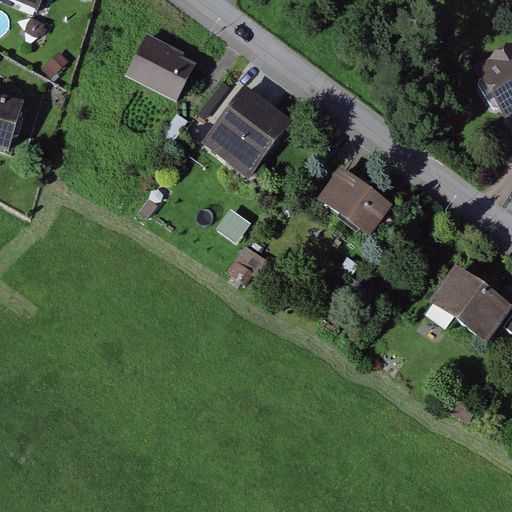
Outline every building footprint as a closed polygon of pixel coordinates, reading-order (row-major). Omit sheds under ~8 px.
[(0,0),(0,2),(39,20),(48,0),(0,0)] [(146,40),(128,73),(176,98),(193,66),(146,40)] [(511,59),(476,80),(501,123),(511,116),(511,59)] [(246,95),(205,151),(250,183),(291,128),(246,95)] [(0,98),(0,146),(11,149),(24,106),(0,98)] [(320,208),(368,247),(392,217),(344,179),(320,208)] [(228,273),(247,289),(269,264),(250,247),(228,273)] [(432,302),(487,342),(511,308),(511,306),(458,267),(432,302)]
